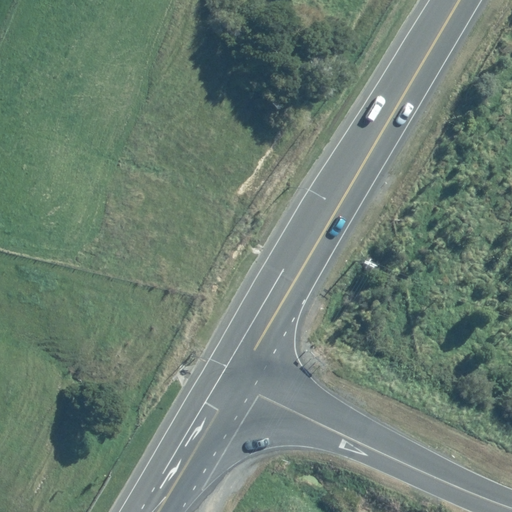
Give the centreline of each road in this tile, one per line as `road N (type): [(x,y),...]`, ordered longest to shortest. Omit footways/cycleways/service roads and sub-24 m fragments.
road 1 (secondary): [(236,383),(461,0)]
road 2 (tertiary): [(236,383),(511,510)]
road 3 (secondary): [(159,511),(236,383)]
